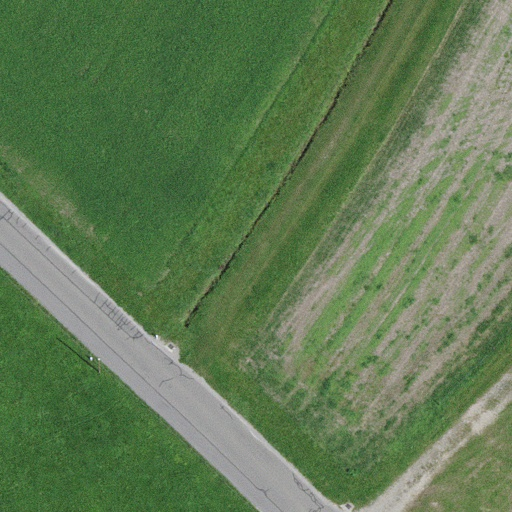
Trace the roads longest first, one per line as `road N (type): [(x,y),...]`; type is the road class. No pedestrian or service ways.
road 1 (unclassified): [(0,232),(293,511)]
road 2 (track): [(511,383),(391,511)]
